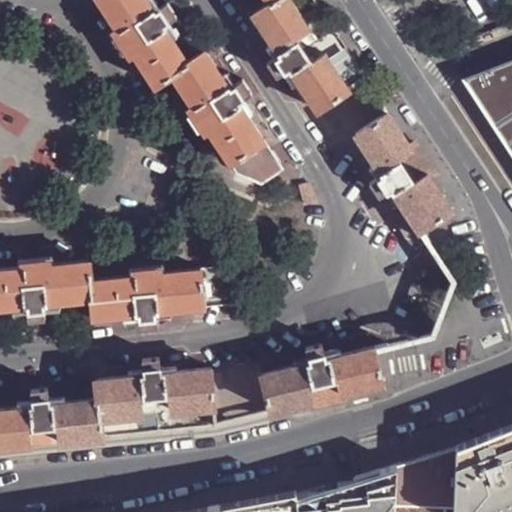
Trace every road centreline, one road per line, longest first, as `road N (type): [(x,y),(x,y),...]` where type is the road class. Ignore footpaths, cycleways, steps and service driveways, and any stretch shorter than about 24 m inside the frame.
road 1 (tertiary): [(0,490),(179,469),(367,424),(511,371)]
road 2 (residential): [(352,0),(511,248)]
